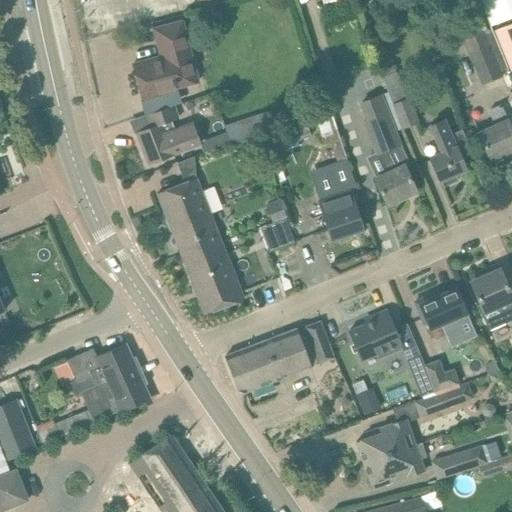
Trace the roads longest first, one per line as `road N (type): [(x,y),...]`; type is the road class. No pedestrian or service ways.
road 1 (residential): [(182,356),(511,214)]
road 2 (tertiary): [(147,301),(97,219),(65,134),(36,0)]
road 3 (tertiary): [(288,511),(182,356)]
road 4 (unclassified): [(0,364),(147,301)]
